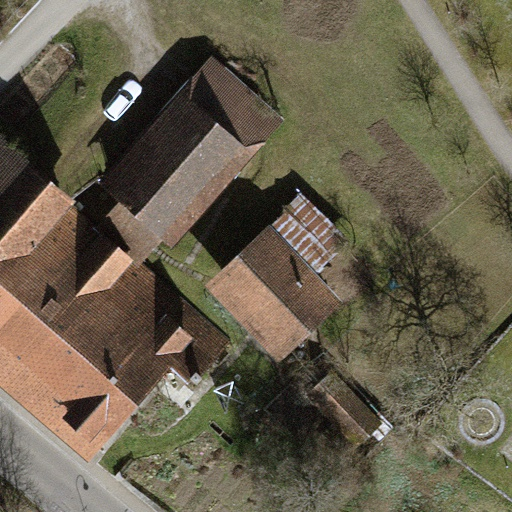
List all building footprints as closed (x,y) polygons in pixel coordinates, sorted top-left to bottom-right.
[(270,118),(215,68),(114,181),(135,200),(169,230),(270,118)] [(0,352),(100,441),(169,361),(196,384),(202,376),(199,374),(225,344),(136,269),(126,260),(126,258),(103,238),(0,146),(0,352)] [(135,200),(103,238),(126,258),(126,260),(136,269),(169,230),(135,200)] [(324,304),(265,242),(225,280),(284,342),(324,304)] [(358,407),(332,379),(316,394),(342,422),(358,407)]
